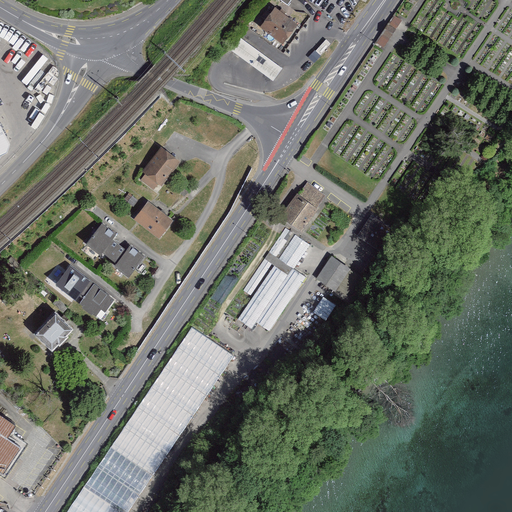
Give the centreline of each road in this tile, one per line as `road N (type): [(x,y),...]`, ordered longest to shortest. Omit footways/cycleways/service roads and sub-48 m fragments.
road 1 (primary): [(45,511),(292,140)]
road 2 (unclassified): [(292,140),(262,119),(145,70),(103,38)]
road 3 (unclassified): [(0,185),(59,119),(103,38)]
road 4 (primary): [(292,140),(385,0)]
